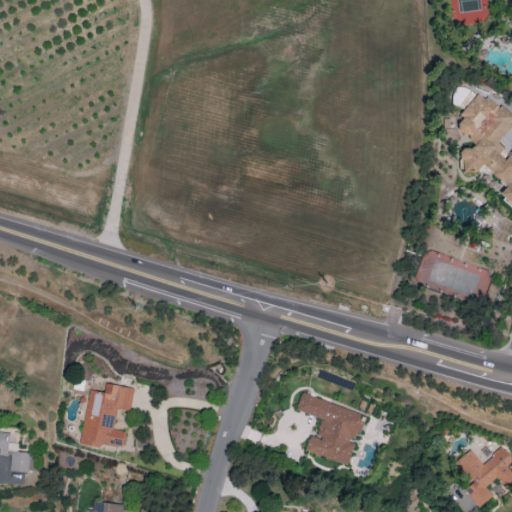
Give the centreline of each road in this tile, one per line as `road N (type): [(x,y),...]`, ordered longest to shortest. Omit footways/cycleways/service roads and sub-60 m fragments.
road 1 (residential): [(208,511),(265,309)]
road 2 (primary): [(0,228),(126,268)]
